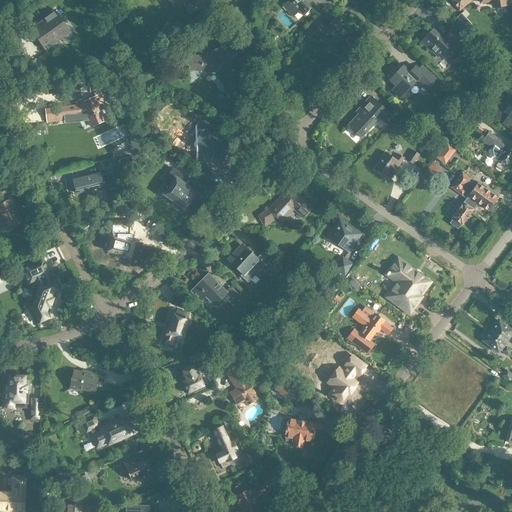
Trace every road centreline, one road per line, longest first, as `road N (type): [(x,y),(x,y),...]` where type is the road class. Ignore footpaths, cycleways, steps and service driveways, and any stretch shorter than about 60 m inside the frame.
road 1 (residential): [(300,511),(476,279)]
road 2 (residential): [(114,314),(294,127)]
road 3 (residential): [(114,314),(97,299),(0,85)]
road 4 (residential): [(476,279),(303,156),(294,127)]
road 5 (residential): [(206,511),(114,314)]
road 6 (residential): [(294,127),(423,0)]
